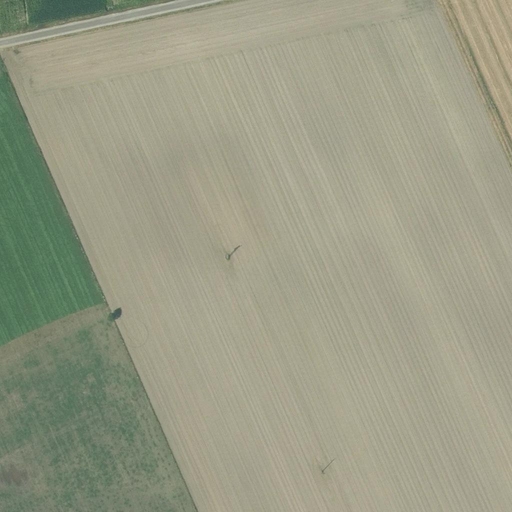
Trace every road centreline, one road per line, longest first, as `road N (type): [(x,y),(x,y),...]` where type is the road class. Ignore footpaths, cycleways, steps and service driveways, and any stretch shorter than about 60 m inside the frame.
road 1 (unclassified): [(205,0),(0,43)]
road 2 (track): [(439,0),(511,162)]
